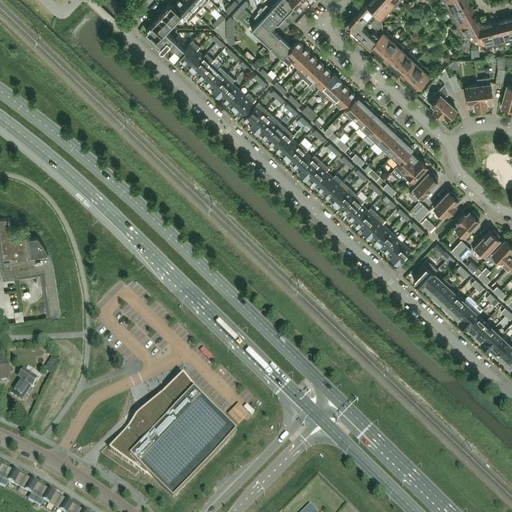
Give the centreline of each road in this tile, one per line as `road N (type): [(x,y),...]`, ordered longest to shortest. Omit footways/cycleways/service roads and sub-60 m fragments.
road 1 (residential): [(511,396),(123,32),(152,0)]
road 2 (primary): [(324,387),(140,206),(0,90)]
road 3 (primary): [(0,117),(94,197),(307,406)]
road 4 (residential): [(448,143),(322,25),(345,0)]
road 5 (primary): [(451,511),(339,402)]
road 6 (tertiary): [(128,511),(0,435)]
road 7 (tertiary): [(307,406),(211,511)]
road 8 (primary): [(321,420),(415,511)]
road 9 (tertiary): [(237,511),(321,420)]
